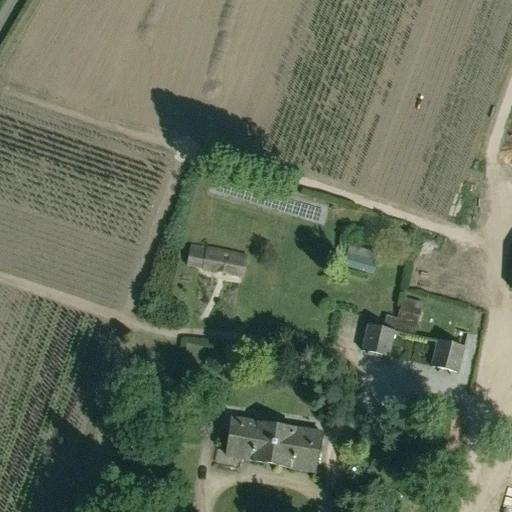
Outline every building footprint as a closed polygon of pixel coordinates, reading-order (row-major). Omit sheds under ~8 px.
[(172,155),(145,228),(158,233),(185,159),(172,155)] [(246,257),(206,249),(202,271),(242,278),(246,257)] [(414,336),(423,304),(401,298),(396,320),(397,320),(394,330),(414,336)] [(388,359),(395,333),(367,326),(361,352),(388,359)] [(458,375),(465,348),(437,342),(431,369),(458,375)] [(450,474),(461,412),(443,409),(432,471),(450,474)] [(226,459),(314,473),(321,435),(232,420),(226,459)] [(148,476),(146,484),(145,489),(157,491),(160,492),(163,479),(148,476)]
